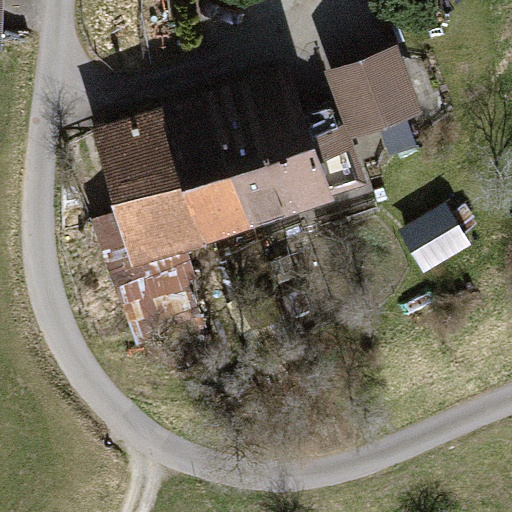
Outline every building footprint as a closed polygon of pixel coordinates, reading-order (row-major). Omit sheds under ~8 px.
[(15,0),(0,0),(0,53),(13,54),(15,0)] [(401,35),(330,64),(356,129),(427,100),(401,35)] [(166,99),(205,227),(323,191),(284,63),(166,99)] [(205,227),(166,99),(95,120),(121,207),(134,248),(185,233),(205,227)] [(446,197),(400,225),(425,267),(471,238),(446,197)] [(96,215),(131,332),(209,308),(185,233),(134,248),(121,207),(96,215)]
